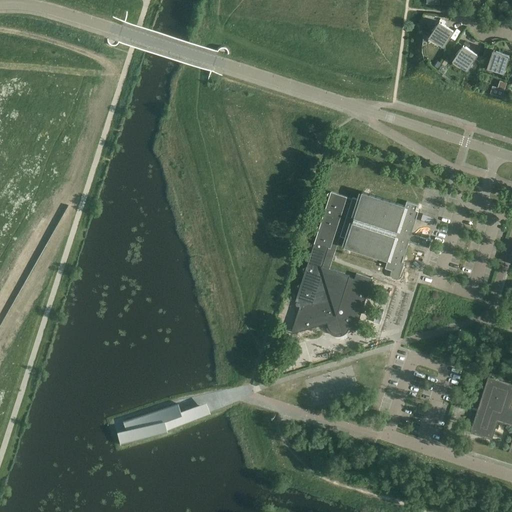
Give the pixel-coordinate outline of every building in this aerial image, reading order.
[(444,44),(453,31),(439,22),(431,36),(444,44)] [(468,68),(477,55),(463,46),(454,59),(468,68)] [(504,71),(509,55),(494,50),(488,66),(504,71)] [(493,86),(491,94),(502,97),(507,83),(500,81),(498,88),(493,86)] [(329,269),(331,265),(332,262),(334,256),(336,250),(337,244),(340,236),(352,199),(331,192),(330,192),(327,194),(329,197),(325,209),(321,211),(323,214),(320,226),(316,228),(318,231),(314,243),(311,245),(312,249),(307,266),(307,267),(303,269),(305,272),(301,284),(297,286),(299,289),(296,301),(301,303),(299,308),(293,328),(291,334),(310,328),(314,330),(316,326),(327,323),(329,328),(329,329),(331,331),(332,332),(333,333),(335,334),(336,334),(338,334),(337,333),(341,331),(342,335),(344,334),(345,334),(346,333),(347,332),(348,330),(348,329),(349,328),(356,330),(360,328),(358,324),(359,319),(361,313),(365,311),(363,307),(365,302),(367,296),(370,294),(369,290),(370,285),(372,278),(356,273),(354,278),(349,277),(350,275),(329,269)] [(352,197),(352,199),(340,236),(347,239),(344,247),(387,261),(385,268),(390,270),(391,272),(390,274),(391,275),(391,277),(393,278),(394,278),(395,279),(396,279),(397,279),(398,278),(399,278),(400,276),(400,275),(404,263),(402,262),(409,240),(413,241),(413,242),(429,247),(431,240),(415,235),(415,236),(411,235),(419,211),(416,210),(417,205),(406,201),(405,206),(362,192),(360,200),(352,197)] [(482,414),(477,412),(470,432),(492,439),(498,421),(511,425),(511,447),(511,453),(511,407),(509,406),(511,396),(511,383),(492,377),(481,409),(483,410),(482,414)] [(124,420),(128,434),(123,436),(124,442),(130,441),(130,442),(165,432),(165,431),(205,414),(202,407),(180,415),(176,405),(124,420)]
